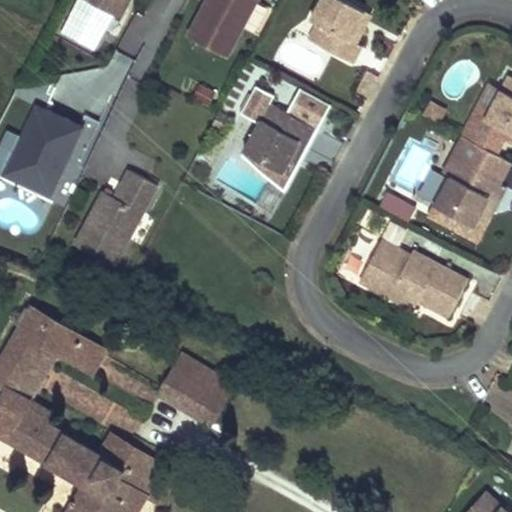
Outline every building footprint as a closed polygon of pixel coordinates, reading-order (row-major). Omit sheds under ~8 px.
[(126,0),(88,0),(119,16),(126,0)] [(124,19),(133,0),(126,0),(119,16),(124,19)] [(209,0),(190,36),(228,56),(257,0),(209,0)] [(365,9),(348,0),(319,0),(310,17),(318,21),(330,28),(321,45),(352,62),(362,44),(357,42),(364,29),(357,26),(365,9)] [(372,12),(365,9),(357,26),(364,29),(372,12)] [(330,28),(318,21),(309,39),(321,45),(330,28)] [(511,73),(509,72),(486,117),(511,130),(511,73)] [(320,128),(268,100),(242,150),(290,175),(299,159),(291,155),(299,139),(307,144),(310,145),(320,128)] [(430,101),(424,113),(440,121),(446,109),(430,101)] [(23,165),(15,179),(51,196),(84,129),(39,107),(14,160),(23,165)] [(510,159),(465,135),(459,146),(458,161),(451,174),(434,204),(479,228),(487,213),(482,210),(490,195),(496,198),(499,200),(507,185),(498,181),(510,159)] [(307,144),(299,139),(291,155),(299,159),(307,144)] [(458,161),(459,146),(445,171),(451,174),(458,161)] [(14,160),(7,176),(15,179),(23,165),(14,160)] [(145,212),(159,185),(131,171),(123,186),(135,192),(129,205),(116,198),(105,192),(76,245),(115,265),(130,237),(145,212)] [(135,192),(123,186),(116,198),(129,205),(135,192)] [(487,213),(496,198),(490,195),(482,210),(487,213)] [(427,263),(428,256),(414,248),(411,254),(382,238),(367,267),(396,281),(389,294),(413,307),(418,299),(449,315),(469,277),(437,260),(434,267),(427,263)] [(437,260),(428,256),(427,263),(434,267),(437,260)] [(396,281),(367,267),(360,279),(389,294),(396,281)] [(0,431),(84,482),(66,511),(135,511),(145,495),(153,500),(172,468),(128,443),(116,463),(101,454),(47,421),(52,413),(31,400),(21,394),(50,346),(60,352),(93,371),(105,350),(34,307),(0,363),(0,382),(8,388),(0,401),(0,431)] [(50,346),(21,394),(31,400),(60,352),(50,346)] [(182,353),(160,388),(172,396),(195,359),(182,353)] [(195,359),(172,396),(199,412),(221,375),(195,359)] [(215,421),(237,385),(221,375),(199,412),(215,421)] [(172,396),(160,388),(157,394),(211,427),(215,421),(199,412),(172,396)] [(113,434),(101,454),(116,463),(128,443),(113,434)] [(172,468),(153,500),(164,507),(184,474),(172,468)] [(490,511),(500,502),(490,492),(471,511),(490,511)] [(500,502),(490,511),(511,511),(501,501),(500,502)]
